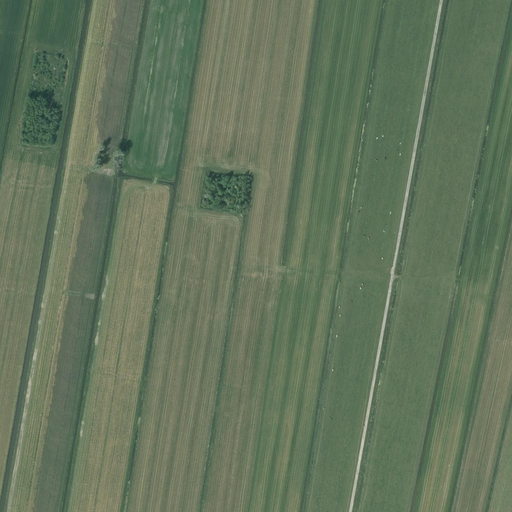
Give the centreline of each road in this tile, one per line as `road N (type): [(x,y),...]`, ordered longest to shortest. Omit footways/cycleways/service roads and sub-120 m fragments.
road 1 (track): [(349,511),(441,0)]
road 2 (track): [(102,0),(12,511)]
